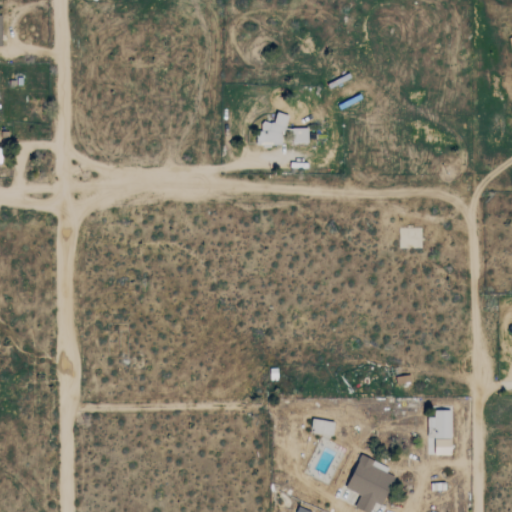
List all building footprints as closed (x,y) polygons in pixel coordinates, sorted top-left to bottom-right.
[(284,145),(285,114),(276,113),(276,122),(261,122),(260,144),(284,145)] [(309,143),(308,128),(292,129),(293,143),(309,143)] [(452,410),(435,410),(435,455),(451,455),(452,410)] [(333,437),(336,423),(313,419),(311,432),(333,437)] [(385,506),(394,476),(387,473),(390,466),(360,456),(349,490),(360,494),(356,508),(369,511),(372,511),(375,503),(385,506)]
